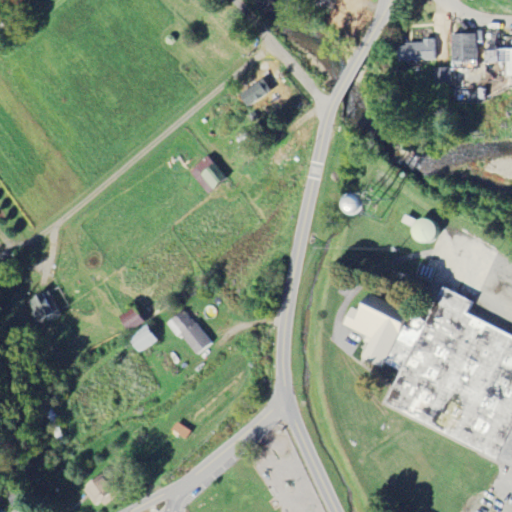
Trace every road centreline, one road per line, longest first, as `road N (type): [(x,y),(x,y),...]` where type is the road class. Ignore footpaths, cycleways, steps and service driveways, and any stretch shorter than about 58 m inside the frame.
road 1 (tertiary): [(336,511),(290,400),(286,351),(297,261),(338,100)]
road 2 (residential): [(135,511),(192,487),(290,400)]
road 3 (residential): [(235,0),(333,110)]
